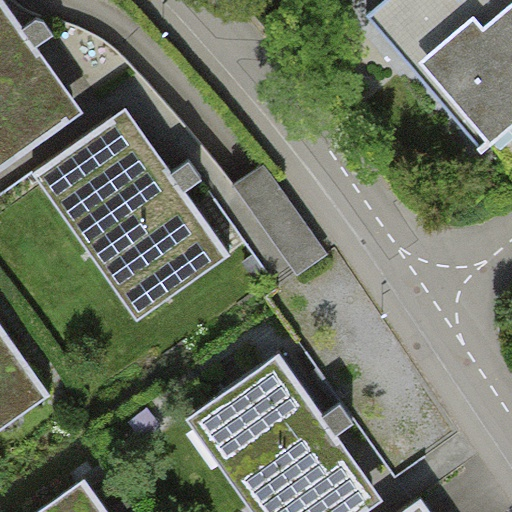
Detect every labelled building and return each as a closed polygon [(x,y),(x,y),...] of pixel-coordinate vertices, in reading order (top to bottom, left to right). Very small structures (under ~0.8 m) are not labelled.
[(11,0),(0,0),(0,172),(89,110),(11,0)] [(511,0),(396,0),(370,22),(498,171),(511,158),(511,0)] [(135,108),(44,171),(148,318),(239,255),(135,108)] [(267,166),(236,187),(290,264),(300,278),(330,256),(321,243),(267,166)] [(0,314),(0,432),(56,393),(0,314)] [(285,351),(195,414),(263,511),(369,511),(389,498),(285,351)] [(118,511),(93,477),(43,511),(118,511)] [(439,511),(430,499),(410,511),(439,511)]
